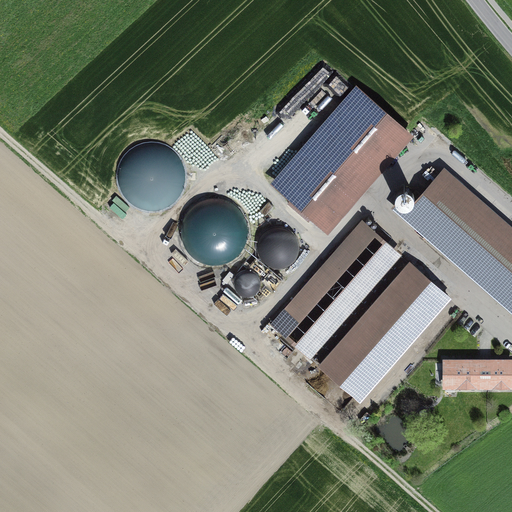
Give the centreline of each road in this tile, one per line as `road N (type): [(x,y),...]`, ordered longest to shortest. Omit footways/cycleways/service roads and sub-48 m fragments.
road 1 (track): [(0,131),(432,511)]
road 2 (unknown): [(367,202),(414,152),(433,148),(511,211)]
road 3 (unknown): [(166,275),(172,217),(182,199),(243,163)]
